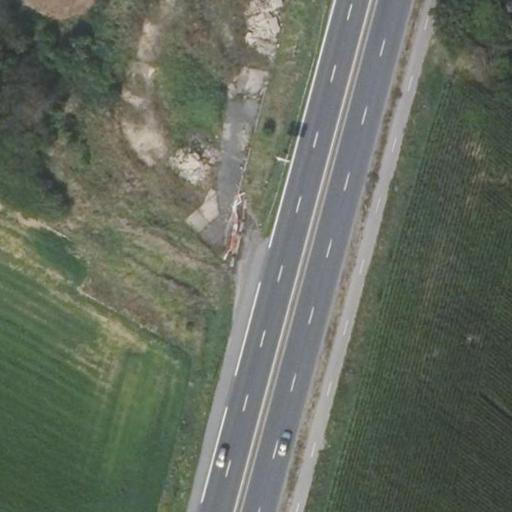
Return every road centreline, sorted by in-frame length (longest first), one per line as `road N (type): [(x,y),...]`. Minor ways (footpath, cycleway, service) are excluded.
road 1 (trunk): [(360,0),(222,511)]
road 2 (trunk): [(259,511),(396,0)]
